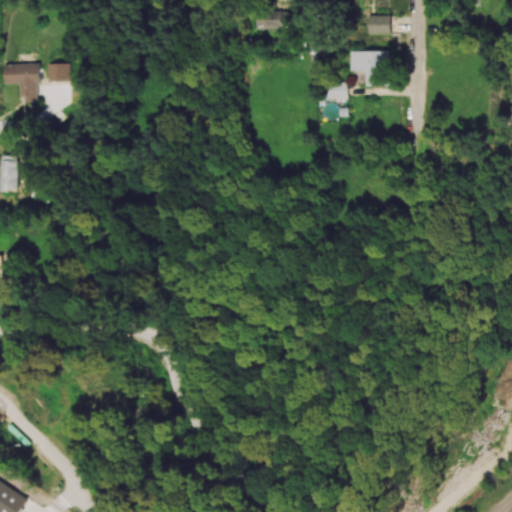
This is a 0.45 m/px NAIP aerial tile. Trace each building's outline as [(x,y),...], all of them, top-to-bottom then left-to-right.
[(255,12),(256,29),(288,28),(288,11),(255,12)] [(352,70),(367,71),(367,87),(384,87),(385,51),(352,51),(352,70)] [(443,67),(474,66),(474,51),(443,52),(443,67)] [(4,64),(4,84),(21,84),(21,102),(39,102),(38,63),(4,64)] [(69,81),(69,63),(48,64),(48,82),(69,81)] [(348,82),(330,82),(330,99),(349,98),(348,82)] [(0,191),(17,191),(18,156),(1,155),(0,191)] [(0,478),(0,511),(22,511),(31,499),(0,478)]
